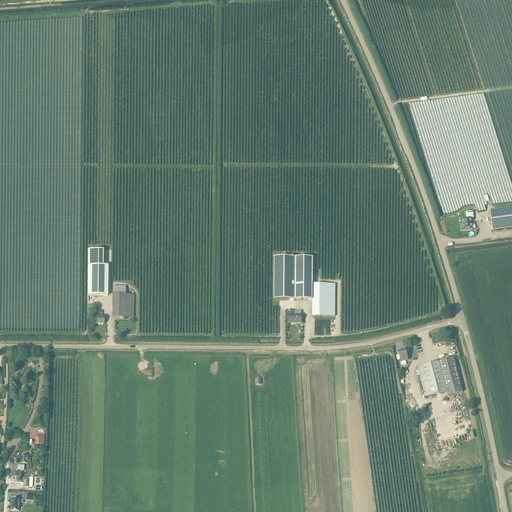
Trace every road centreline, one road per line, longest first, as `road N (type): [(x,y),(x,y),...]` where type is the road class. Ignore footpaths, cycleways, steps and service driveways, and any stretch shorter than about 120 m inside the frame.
road 1 (unclassified): [(0,345),(332,348),(463,320)]
road 2 (unclassified): [(463,320),(425,197),(342,0)]
road 3 (unclassified): [(499,475),(463,320)]
